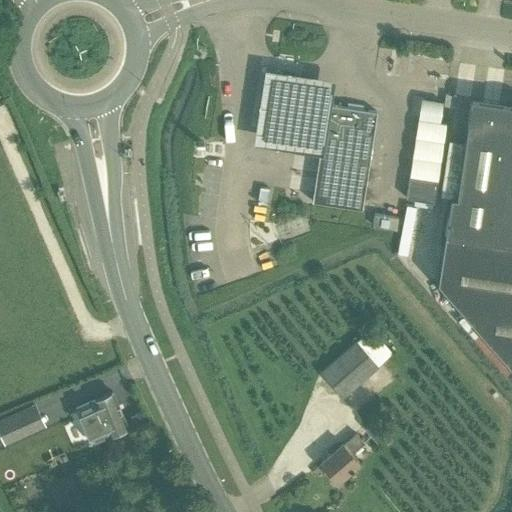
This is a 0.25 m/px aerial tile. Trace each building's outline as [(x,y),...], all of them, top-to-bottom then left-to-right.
[(251,140),(318,149),(329,76),(262,67),(251,140)] [(455,107),(456,96),(445,94),(443,106),(455,107)] [(442,243),(437,281),(511,365),(511,108),(507,108),(508,104),(491,101),(470,98),(470,102),(464,143),(456,196),(450,196),(444,234),(442,243)] [(361,210),(376,112),(327,104),(316,174),(312,202),(361,210)] [(409,177),(406,198),(414,199),(434,202),(437,181),(409,177)] [(398,218),(374,214),(372,226),(396,230),(398,218)] [(341,397),(377,366),(356,341),(320,373),(341,397)] [(94,401),(75,409),(90,442),(109,434),(109,435),(127,427),(121,412),(118,406),(112,392),(94,400),(94,401)] [(35,405),(19,412),(0,420),(0,433),(5,444),(28,433),(44,426),(35,405)] [(378,443),(390,432),(375,416),(363,426),(378,443)] [(351,454),(364,443),(355,433),(343,444),(342,443),(320,462),(337,482),(359,463),(351,454)] [(59,509),(81,500),(71,474),(49,483),(59,509)]
